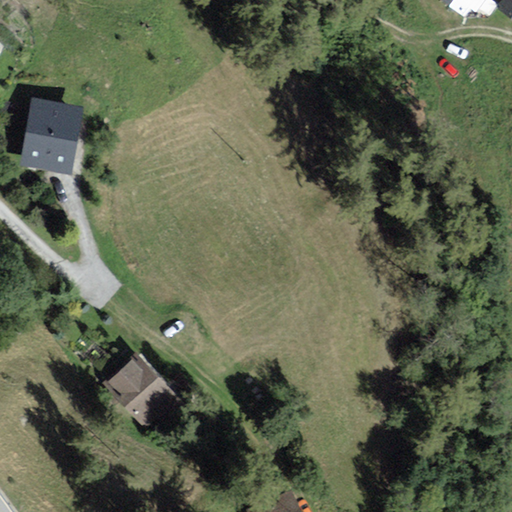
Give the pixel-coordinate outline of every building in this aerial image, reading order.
[(485,0),(439,0),(469,22),(485,0)] [(511,0),(502,15),(511,22),(511,0)] [(91,113),(36,102),(23,167),(78,178),(91,113)] [(181,403),(137,356),(105,386),(149,433),(181,403)] [(305,511),(298,492),(250,510),(251,511),(305,511)]
